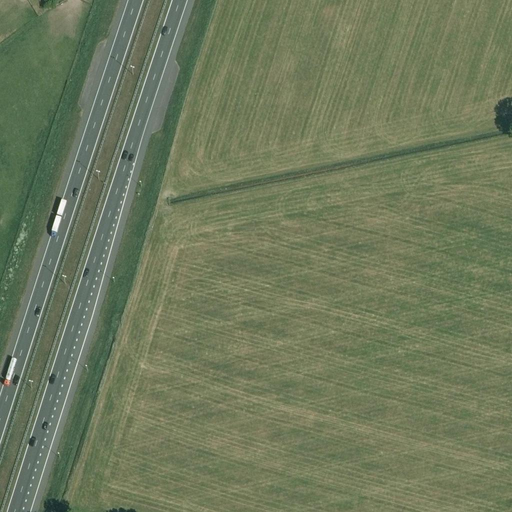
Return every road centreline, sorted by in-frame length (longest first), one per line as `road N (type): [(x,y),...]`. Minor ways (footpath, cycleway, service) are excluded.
road 1 (motorway): [(15,511),(180,0)]
road 2 (motorway): [(135,0),(0,419)]
